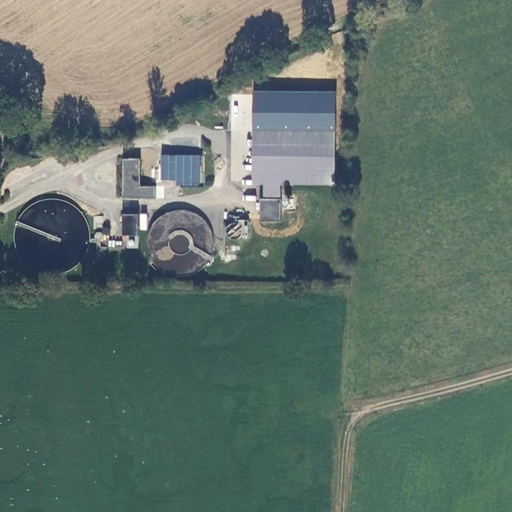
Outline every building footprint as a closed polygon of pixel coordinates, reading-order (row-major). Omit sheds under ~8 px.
[(332,132),(255,132),(255,182),(263,182),(263,199),(280,199),(280,182),(332,183),(332,132)] [(201,155),(159,154),(158,198),(163,199),(164,185),(200,186),(201,155)] [(140,159),(122,158),(122,198),(155,199),(155,187),(140,186),(140,159)] [(27,232),(17,240),(23,243),(30,251),(33,253),(42,246),(57,252),(55,256),(58,260),(69,264),(72,258),(75,262),(80,250),(74,248),(72,253),(67,246),(70,239),(86,227),(87,224),(79,221),(75,215),(76,211),(67,208),(66,211),(61,208),(53,198),(44,206),(37,204),(21,216),(17,225),(24,227),(27,232)] [(280,199),(263,199),(258,199),(258,222),(280,222),(280,199)] [(145,219),(158,276),(216,263),(207,221),(197,223),(194,208),(145,219)] [(136,215),(120,214),(120,236),(136,236),(136,215)] [(227,222),(228,236),(246,235),(246,221),(227,222)] [(97,246),(122,248),(122,240),(109,240),(109,231),(98,230),(97,246)]
